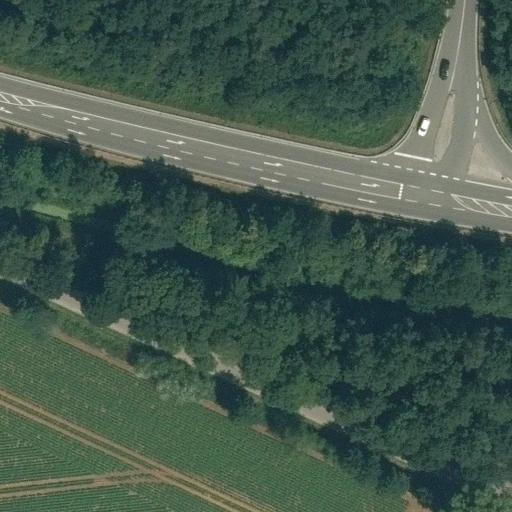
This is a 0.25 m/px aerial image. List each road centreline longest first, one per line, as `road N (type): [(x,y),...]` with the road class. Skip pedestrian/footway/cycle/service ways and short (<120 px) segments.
road 1 (residential): [(511,499),(0,266)]
road 2 (primary): [(0,85),(430,191)]
road 3 (residential): [(463,0),(430,191)]
